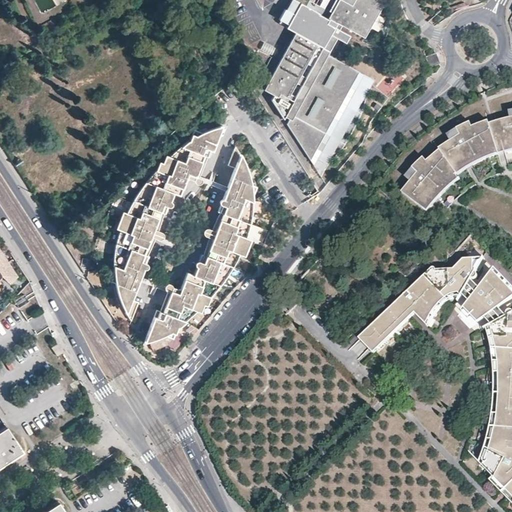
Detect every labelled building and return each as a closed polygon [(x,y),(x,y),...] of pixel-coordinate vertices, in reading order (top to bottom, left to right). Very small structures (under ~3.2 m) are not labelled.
[(306,0),(301,0),(297,7),(325,23),(328,19),(308,8),(306,0)] [(306,0),(308,8),(328,19),(331,12),(350,23),(347,29),(359,35),(365,34),(376,15),(373,12),(377,5),(381,7),(383,8),(387,0),(306,0)] [(277,25),(297,35),(328,53),(336,39),(344,44),(349,36),(325,23),(297,7),(289,3),(277,25)] [(376,15),(381,7),(377,5),(373,12),(376,15)] [(331,12),(328,19),(347,29),(350,23),(331,12)] [(266,90),(324,178),(378,80),(328,53),(297,35),(266,90)] [(435,52),(425,56),(429,67),(439,63),(435,52)] [(376,85),(386,94),(410,66),(400,57),(376,85)] [(511,118),(507,119),(498,121),(489,124),(489,122),(484,124),(479,125),(475,127),(472,128),(470,123),(457,129),(460,135),(455,139),(452,141),(439,149),(440,151),(427,162),(424,158),(413,168),(418,173),(414,178),(412,180),(402,192),(423,208),(425,206),(428,202),(434,196),(439,191),(443,186),(449,181),(456,176),(457,175),(454,170),(460,167),(468,162),(477,157),(485,154),(492,151),(497,150),(498,149),(503,148),(509,146),(511,145),(511,118)] [(177,194),(185,174),(193,176),(203,153),(208,155),(220,126),(213,127),(202,131),(198,133),(195,134),(190,133),(186,143),(184,142),(180,145),(179,147),(163,161),(162,162),(152,173),(146,180),(139,191),(132,200),(130,203),(125,214),(121,224),(117,233),(115,242),(114,247),(113,259),(113,260),(112,265),(114,266),(111,273),(108,280),(114,283),(116,291),(122,307),(130,321),(134,311),(137,302),(131,299),(136,285),(146,255),(143,253),(151,231),(159,211),(164,213),(169,201),(172,192),(177,194)] [(460,135),(457,129),(451,133),(455,139),(460,135)] [(511,145),(509,146),(503,148),(498,149),(497,150),(499,155),(504,153),(510,151),(511,151),(511,145)] [(182,320),(199,305),(215,289),(228,270),(232,264),(238,253),(245,236),(245,234),(248,224),(249,219),(250,207),(251,196),(255,185),(249,182),(248,176),(241,159),(234,146),(231,154),(227,163),(233,166),(220,200),(217,210),(221,212),(213,234),(205,254),(200,253),(192,273),(186,272),(177,293),(169,290),(165,300),(159,313),(154,311),(143,340),(146,340),(147,340),(148,339),(149,339),(150,339),(163,334),(168,331),(173,333),(178,322),(182,320)] [(477,157),(468,162),(460,167),(454,170),(457,175),(463,171),(471,166),(479,162),(487,159),(495,156),(499,155),(497,150),(492,151),(485,154),(477,157)] [(418,173),(413,168),(408,173),(414,178),(418,173)] [(459,180),(456,176),(449,181),(443,186),(439,191),(434,196),(428,202),(425,206),(423,208),(427,212),(429,209),(432,205),(438,199),(442,194),(447,190),(453,185),(459,180)] [(0,279),(3,276),(9,283),(17,276),(0,250),(0,279)] [(468,287),(473,278),(477,278),(478,278),(478,277),(479,277),(479,276),(479,275),(479,274),(479,273),(478,273),(477,272),(475,272),(474,257),(465,258),(455,267),(451,268),(432,269),(435,271),(429,277),(426,274),(420,280),(422,283),(416,289),(414,286),(411,289),(362,337),(373,348),(387,334),(391,337),(399,329),(408,320),(405,317),(414,308),(414,309),(417,312),(426,321),(431,311),(432,310),(437,303),(446,294),(447,294),(451,292),(456,290),(461,288),(466,287),(468,287)] [(475,272),(477,272),(487,257),(474,257),(475,272)] [(432,269),(426,274),(429,277),(435,271),(432,269)] [(479,321),(487,316),(500,306),(511,297),(511,287),(506,281),(500,276),(494,270),(482,286),(471,299),(465,307),(479,321)] [(464,293),(471,299),(482,286),(473,278),(468,287),(464,293)] [(420,280),(414,286),(416,289),(422,283),(420,280)] [(463,293),(464,293),(468,287),(466,287),(461,288),(456,290),(451,292),(447,294),(446,294),(451,299),(462,294),(463,293)] [(449,300),(451,299),(446,294),(437,303),(432,310),(431,311),(435,314),(444,304),(445,302),(447,301),(449,300)] [(496,322),(509,315),(500,306),(487,316),(494,323),(496,322)] [(405,317),(408,320),(413,316),(417,312),(414,309),(414,308),(405,317)] [(511,310),(511,311),(510,311),(509,313),(509,315),(496,322),(498,331),(497,332),(496,333),(499,346),(501,346),(503,360),(503,363),(503,370),(501,370),(496,370),(496,386),(496,390),(496,396),(494,414),(500,414),(502,414),(499,426),(496,437),(494,437),(489,437),(486,443),(491,444),(493,444),(488,457),(483,452),(480,458),(497,475),(500,473),(511,485),(511,310)] [(435,314),(431,311),(426,321),(430,325),(431,323),(432,320),(432,319),(433,317),(434,316),(435,314)] [(491,335),(496,333),(497,332),(498,331),(496,322),(494,323),(489,326),(491,335)] [(387,334),(373,348),(377,352),(391,337),(387,334)] [(58,353),(63,350),(57,342),(53,344),(58,353)] [(502,360),(503,360),(501,346),(499,346),(493,346),(495,359),(495,360),(502,360)] [(496,364),(496,370),(501,370),(503,370),(503,363),(503,360),(502,360),(495,360),(496,364)] [(492,425),(499,426),(502,414),(500,414),(494,414),(494,418),(493,424),(492,425)] [(19,437),(13,428),(9,422),(0,428),(0,463),(20,450),(25,447),(22,442),(22,437),(19,437)] [(492,425),(489,437),(494,437),(496,437),(499,426),(492,425)] [(21,428),(13,428),(19,437),(22,437),(21,428)] [(486,443),(483,452),(488,457),(493,444),(491,444),(486,443)] [(505,491),(511,485),(500,473),(497,475),(493,479),(505,491)] [(68,511),(63,504),(60,499),(57,501),(40,511),(68,511)]
